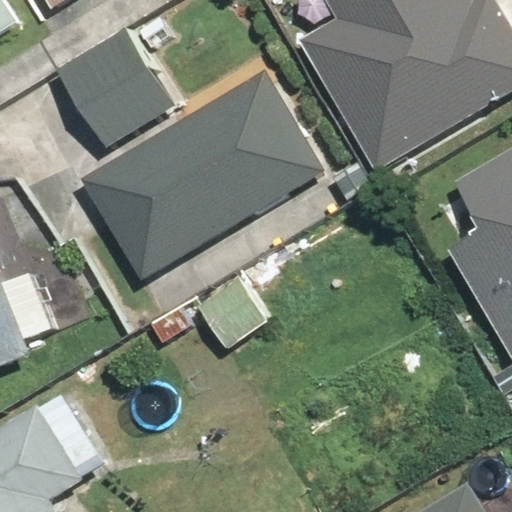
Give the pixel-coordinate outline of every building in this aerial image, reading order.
[(58,0),(64,10),(80,0),(58,0)] [(313,29),(387,160),(511,89),(511,0),(340,0),(346,10),(313,29)] [(139,24),(71,65),(119,145),(187,104),(139,24)] [(341,177),(277,70),(49,205),(74,248),(111,226),(166,319),(328,223),(311,195),(341,177)] [(511,147),(461,176),(487,223),(460,238),(511,329),(511,147)] [(399,198),(305,248),(324,285),(419,234),(399,198)] [(0,373),(42,356),(39,346),(68,335),(46,275),(14,287),(0,249),(0,373)] [(253,278),(211,310),(242,352),(285,320),(253,278)] [(0,511),(80,511),(75,503),(109,482),(61,402),(0,438),(0,511)] [(498,511),(484,489),(446,511),(498,511)]
